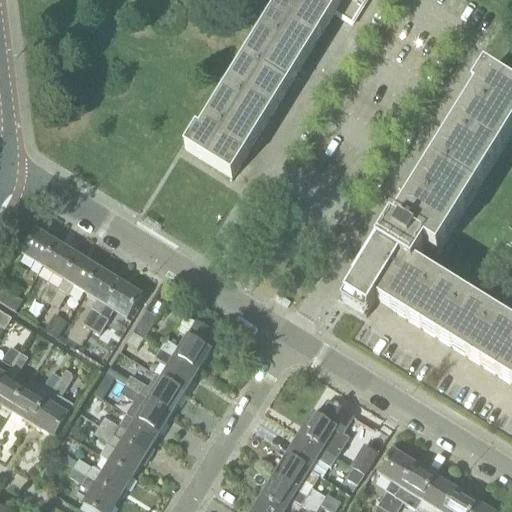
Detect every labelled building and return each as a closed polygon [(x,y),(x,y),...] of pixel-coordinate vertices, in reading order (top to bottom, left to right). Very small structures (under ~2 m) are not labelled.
[(336,17),(352,27),(362,12),(369,0),(292,0),(206,141),(198,136),(187,154),(234,183),(336,17)] [(366,320),(376,303),(511,387),(511,334),(413,273),(426,252),(437,258),(438,259),(511,140),(511,94),(486,78),(475,97),(480,100),(483,102),(404,227),(387,215),(382,222),(354,268),(363,274),(343,306),(366,320)] [(23,258),(43,271),(58,247),(38,234),(23,258)] [(43,271),(63,283),(64,284),(79,259),(58,247),(43,271)] [(63,283),(58,292),(59,292),(50,306),(59,312),(73,289),(84,296),(99,272),(79,259),(64,284),(63,283)] [(101,318),(106,310),(121,285),(99,272),(84,296),(98,305),(84,327),(92,332),(101,318)] [(2,292),(0,295),(0,304),(17,315),(23,304),(13,298),(17,291),(7,285),(2,291),(2,292)] [(121,285),(106,310),(127,323),(142,298),(121,285)] [(42,302),(50,306),(59,292),(58,292),(51,287),(42,302)] [(12,322),(0,314),(0,330),(5,333),(12,322)] [(147,315),(133,337),(143,343),(157,321),(147,315)] [(54,317),(45,334),(57,341),(67,325),(54,317)] [(101,318),(92,332),(101,338),(110,323),(101,318)] [(166,343),(160,353),(198,376),(212,355),(205,351),(213,338),(196,327),(188,340),(180,352),(166,343)] [(143,343),(133,337),(127,346),(137,353),(143,343)] [(10,371),(19,357),(11,352),(3,365),(2,365),(1,367),(0,366),(0,388),(5,380),(10,371)] [(186,397),(198,376),(160,353),(155,362),(169,370),(161,382),(186,397)] [(19,357),(10,371),(19,377),(28,362),(19,357)] [(32,428),(61,383),(53,378),(45,391),(31,382),(25,392),(11,415),(32,428)] [(5,380),(0,388),(0,408),(11,415),(25,392),(5,380)] [(173,418),(186,397),(161,382),(154,394),(145,389),(146,388),(131,380),(126,388),(141,397),(140,398),(149,403),(149,402),(173,418)] [(70,388),(61,383),(32,428),(54,442),(68,419),(68,418),(74,409),(62,401),(70,388)] [(128,419),(136,424),(160,439),(173,418),(149,402),(149,403),(140,398),(141,397),(126,388),(121,397),(135,406),(128,419)] [(103,402),(107,396),(99,391),(95,397),(103,402)] [(300,438),(324,453),(331,457),(333,454),(343,439),(354,421),(340,413),(341,411),(329,404),(324,412),(325,413),(320,421),(313,417),(300,438)] [(147,460),(160,439),(136,424),(129,435),(120,429),(119,430),(106,422),(100,431),(147,460)] [(134,481),(147,460),(100,431),(95,439),(108,447),(108,448),(101,460),(110,466),(134,481)] [(331,457),(324,453),(300,438),(287,460),(311,475),(320,481),(320,480),(324,482),(339,457),(333,454),(331,457)] [(367,451),(354,472),(364,478),(378,457),(367,451)] [(388,511),(416,468),(395,455),(380,479),(390,486),(385,494),(387,495),(376,511),(388,511)] [(75,472),(89,481),(97,487),(122,501),(134,481),(110,466),(104,477),(94,470),(93,472),(80,464),(79,466),(68,459),(64,466),(75,473),(75,472)] [(320,481),(311,475),(287,460),(274,481),(320,510),(326,501),(312,493),(320,481)] [(416,468),(388,511),(400,511),(404,507),(412,511),(417,511),(437,481),(416,468)] [(115,511),(122,501),(97,487),(89,481),(75,472),(75,473),(70,481),(82,489),(81,490),(91,497),(85,508),(91,511),(115,511)] [(358,489),(364,478),(354,472),(347,483),(358,489)] [(274,481),(261,502),(277,511),(287,511),(293,504),(305,511),(319,511),(320,510),(274,481)] [(446,511),(457,494),(437,481),(417,511),(446,511)] [(474,511),(478,506),(457,494),(446,511),(474,511)] [(277,511),(261,502),(254,511),(277,511)]
